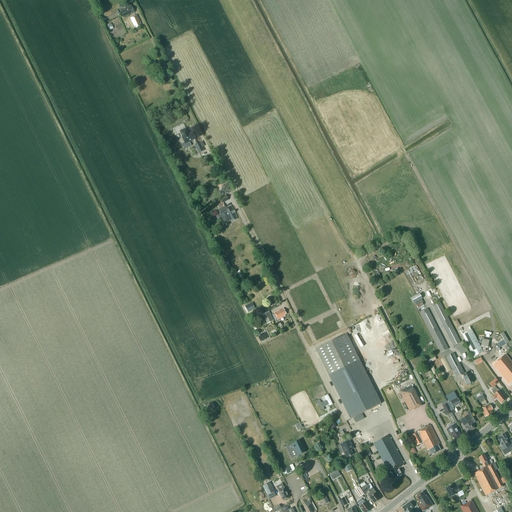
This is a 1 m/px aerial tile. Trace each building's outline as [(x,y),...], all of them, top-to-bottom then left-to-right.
[(129,2),(118,7),(123,18),(134,12),(129,2)] [(141,23),(137,15),(130,19),(134,27),(135,26),(136,28),(140,26),(139,24),(141,23)] [(189,134),(186,128),(180,131),(183,137),(182,137),(185,144),(195,139),(192,132),(189,134)] [(200,142),(194,145),(198,153),(204,150),(200,142)] [(237,218),(235,215),(231,206),(223,210),(229,223),(237,219),(236,218),(237,218)] [(226,269),(230,267),(227,260),(222,262),(226,269)] [(413,303),(422,298),(420,294),(411,299),(413,303)] [(440,302),(432,306),(453,347),(461,342),(440,302)] [(252,303),(245,306),(248,312),(255,308),(252,303)] [(427,309),(420,313),(440,353),(448,349),(428,308),(427,309)] [(274,313),(277,318),(278,321),(285,317),(285,316),(287,315),(284,309),(274,313)] [(273,321),(269,312),(263,315),(267,324),(273,321)] [(258,335),(261,341),(271,337),(268,331),(258,335)] [(504,340),(497,344),(500,348),(509,342),(503,333),(501,335),(504,340)] [(351,419),(381,404),(347,334),(316,349),(351,419)] [(485,351),(488,340),(482,338),(479,349),(485,351)] [(465,373),(459,363),(460,362),(459,358),(457,359),(454,353),(446,357),(455,375),(452,376),(453,379),(465,373)] [(511,363),(505,355),(492,366),(509,386),(511,383),(511,363)] [(445,359),(441,361),(447,372),(451,370),(445,359)] [(474,382),(469,372),(465,374),(462,375),(466,382),(468,385),(474,382)] [(490,384),(493,388),(490,390),(494,395),(491,397),(494,400),(496,399),(501,404),(505,400),(498,391),(494,387),(499,383),(496,379),(490,384)] [(421,406),(412,385),(400,390),(409,411),(421,406)] [(454,392),(445,396),(449,402),(457,398),(454,392)] [(457,398),(449,402),(453,408),(460,404),(457,398)] [(447,404),(442,406),(447,415),(452,413),(447,404)] [(493,411),(490,407),(489,407),(488,406),(480,410),(485,418),(487,417),(488,418),(491,416),(490,415),(492,414),(491,411),(493,411)] [(464,419),(460,421),(467,433),(474,429),(472,424),(473,424),(476,422),(470,411),(467,413),(469,416),(464,419)] [(422,443),(424,448),(426,452),(429,450),(431,456),(441,451),(438,445),(440,444),(430,426),(412,436),(417,446),(422,443)] [(451,428),(447,430),(451,438),(452,437),(455,442),(462,438),(455,426),(451,428)] [(500,437),(498,439),(500,443),(499,444),(503,451),(502,451),(503,454),(509,451),(510,453),(511,451),(511,444),(509,446),(506,440),(507,439),(504,434),(500,437)] [(404,465),(389,436),(373,445),(385,467),(386,466),(387,469),(390,473),(391,473),(394,479),(401,476),(397,469),(404,465)] [(293,448),(289,450),(293,457),(301,453),(300,453),(305,451),(305,452),(306,452),(300,440),(300,441),(292,445),(293,445),(293,447),(292,448),(293,448)] [(349,440),(340,445),(342,448),(338,450),(340,454),(344,452),(347,458),(353,455),(351,451),(353,449),(349,440)] [(481,465),(482,464),(484,469),(474,474),(485,496),(503,487),(492,465),(487,467),(485,463),(487,462),(484,455),(478,458),(480,462),(481,465)] [(309,472),(315,485),(318,483),(319,485),(324,483),(318,470),(317,471),(314,464),(303,469),(306,474),(309,472)] [(289,466),(282,470),(285,476),(291,473),(291,472),(292,471),(289,466)] [(333,474),(330,475),(332,480),(335,478),(336,478),(337,478),(340,475),(338,471),(333,474)] [(270,483),(263,486),(268,495),(275,492),(270,483)] [(380,499),(375,493),(376,493),(373,487),(369,490),(367,485),(361,487),(364,493),(368,491),(370,493),(368,495),(370,497),(369,498),(371,501),(372,500),(375,503),(380,499)] [(454,488),(452,485),(445,489),(450,498),(457,494),(456,494),(462,491),(459,486),(454,488)] [(364,494),(360,486),(358,487),(358,488),(355,490),(359,497),(364,494)] [(289,498),(284,487),(278,490),(283,501),(289,498)] [(427,510),(427,509),(433,506),(428,499),(426,496),(425,497),(422,493),(415,497),(418,502),(417,503),(423,511),(424,511),(427,510)] [(345,498),(339,501),(342,507),(348,504),(345,498)] [(363,501),(362,499),(359,501),(359,500),(356,502),(362,511),(367,511),(370,510),(363,501)] [(477,511),(471,502),(460,508),(461,511),(477,511)] [(413,508),(410,503),(403,508),(405,511),(413,511),(412,509),(413,508)]
